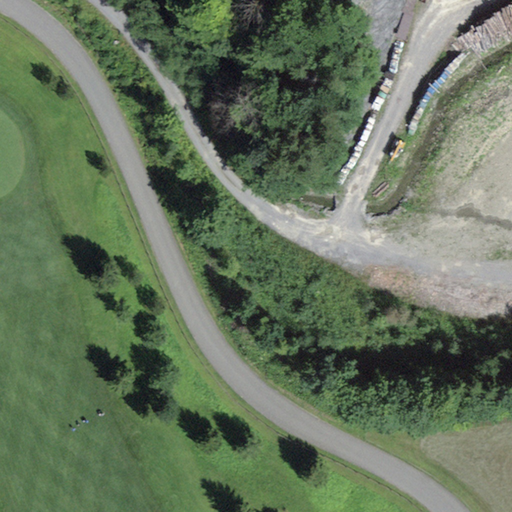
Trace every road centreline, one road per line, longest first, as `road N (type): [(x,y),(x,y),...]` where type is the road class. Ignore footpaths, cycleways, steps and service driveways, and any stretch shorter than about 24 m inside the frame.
road 1 (unclassified): [(6,0),(55,36),(95,90),(222,358),(268,404),(389,468),(450,511)]
road 2 (track): [(99,0),(247,200),(319,249),(394,271)]
